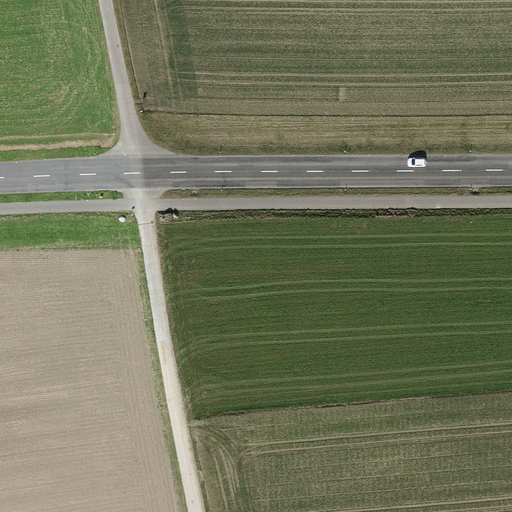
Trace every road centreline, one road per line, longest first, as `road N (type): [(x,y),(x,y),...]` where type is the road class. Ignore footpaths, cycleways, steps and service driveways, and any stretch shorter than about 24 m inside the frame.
road 1 (tertiary): [(511,170),(138,172)]
road 2 (track): [(197,511),(138,172)]
road 3 (unclassified): [(106,0),(138,172)]
road 4 (tertiary): [(138,172),(0,178)]
